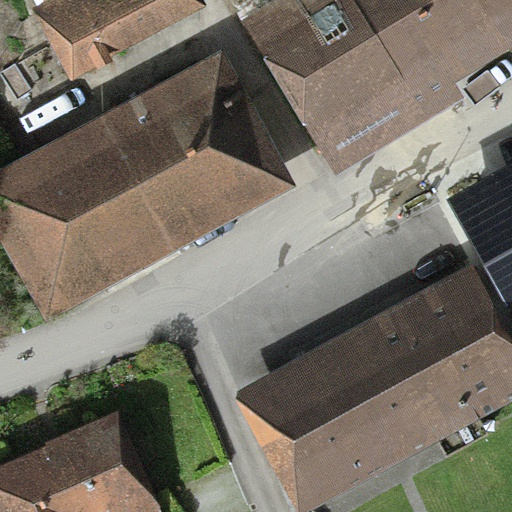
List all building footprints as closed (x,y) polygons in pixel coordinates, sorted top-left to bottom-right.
[(56,0),(37,10),(71,74),(107,54),(104,48),(193,0),(56,0)] [(235,0),(234,0),(321,145),(499,33),(479,0),(235,0)] [(511,0),(479,0),(499,33),(511,25),(511,0)] [(0,190),(0,205),(50,295),(281,171),(276,163),(270,167),(223,79),(229,76),(224,67),(121,123),(115,111),(102,120),(108,130),(0,190)] [(499,290),(511,282),(511,190),(460,220),(499,290)] [(252,402),(301,493),(511,379),(511,345),(475,281),(252,402)] [(0,477),(0,511),(98,511),(103,510),(103,511),(143,511),(108,429),(0,477)]
